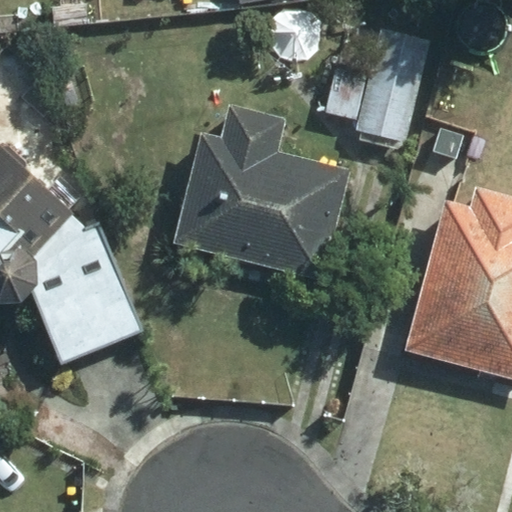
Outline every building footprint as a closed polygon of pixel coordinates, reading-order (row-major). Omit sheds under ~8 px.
[(396,138),(418,41),(373,31),(363,77),(331,69),(320,110),(354,116),(351,127),(396,138)] [(489,69),(444,58),(427,119),(474,131),(489,69)] [(210,140),(190,136),(166,239),(308,272),(332,172),(261,155),(270,121),(218,108),(210,140)] [(60,215),(0,161),(0,283),(14,267),(53,362),(136,328),(91,220),(74,227),(60,215)] [(461,210),(438,204),(399,347),(511,377),(511,201),(468,190),(461,210)]
